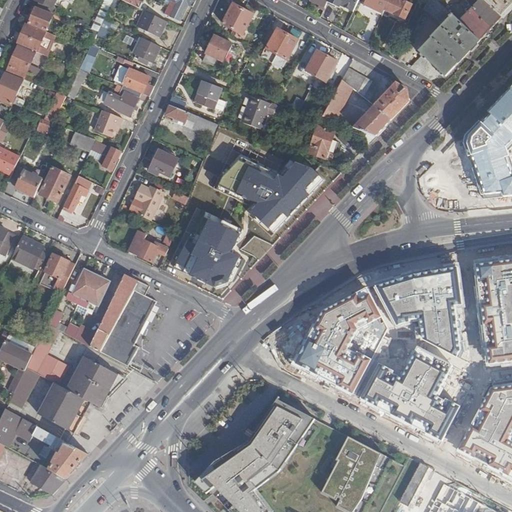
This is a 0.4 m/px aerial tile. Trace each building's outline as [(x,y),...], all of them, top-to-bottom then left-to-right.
[(36,0),(36,1),(41,3),(53,9),(57,0),(36,0)] [(112,17),(119,0),(114,0),(109,12),(107,15),(112,17)] [(145,0),(120,0),(141,9),(145,0)] [(193,8),(195,3),(189,0),(167,0),(166,4),(170,6),(166,15),(181,22),(189,5),(193,8)] [(311,0),(310,1),(325,9),(327,4),(329,0),(311,0)] [(359,0),(329,0),(327,4),(336,8),(336,7),(340,8),(341,6),(354,13),(359,0)] [(368,0),(366,5),(383,14),(385,10),(390,0),(368,0)] [(405,0),(390,0),(385,10),(404,20),(412,5),(405,2),(405,0)] [(412,69),(431,80),(446,77),(447,77),(480,43),(461,23),(435,0),(427,0),(423,10),(429,13),(445,29),(421,54),(423,55),(412,69)] [(461,23),(480,43),(502,19),(482,0),(463,0),(473,10),(461,23)] [(511,0),(482,0),(502,19),(511,8),(511,0)] [(52,9),(41,3),(38,8),(50,13),(52,9)] [(233,30),(244,10),(234,6),(224,25),(230,28),(233,30)] [(46,31),(53,17),(38,9),(30,23),(46,31)] [(253,16),(244,10),(233,30),(237,32),(243,35),(253,16)] [(160,38),(168,22),(146,12),(138,28),(160,38)] [(267,32),(272,22),(266,19),(261,29),(267,32)] [(106,34),(111,23),(104,20),(100,30),(106,34)] [(48,57),(57,36),(46,32),(45,34),(27,26),(19,43),(38,51),(37,52),(48,57)] [(303,35),(293,30),(289,36),(299,42),(303,35)] [(262,59),(273,65),(289,36),(279,31),(268,51),(266,50),(262,59)] [(289,36),(273,65),(283,69),(287,61),(288,62),(299,42),(289,36)] [(233,40),(230,38),(227,43),(216,37),(204,61),(214,66),(218,60),(225,63),(236,41),(233,40)] [(238,37),(236,41),(246,46),(248,42),(238,37)] [(152,64),(161,48),(144,39),(136,56),(152,64)] [(8,73),(25,79),(36,54),(18,47),(8,73)] [(316,77),(319,78),(329,58),(320,53),(312,66),(311,66),(310,68),(308,68),(306,71),(316,77)] [(319,78),(322,80),(328,83),(338,64),(329,58),(319,78)] [(107,77),(83,66),(80,70),(106,81),(107,77)] [(125,85),(131,72),(124,69),(117,81),(125,85)] [(355,90),(370,103),(377,89),(381,90),(383,87),(392,82),(384,77),(378,87),(349,70),(343,81),(355,90)] [(150,99),(154,90),(147,87),(150,80),(131,71),(131,72),(125,85),(124,86),(129,88),(128,90),(141,95),(150,99)] [(8,73),(7,72),(0,87),(0,99),(13,105),(25,79),(8,73)] [(80,72),(75,81),(82,84),(87,75),(80,72)] [(311,86),(314,87),(319,78),(316,77),(311,86)] [(319,78),(314,87),(318,89),(322,80),(319,78)] [(82,84),(75,81),(68,97),(75,100),(82,84)] [(324,119),(337,123),(355,90),(343,81),(324,119)] [(215,111),(223,90),(203,82),(195,103),(215,111)] [(376,107),(392,121),(409,102),(408,91),(397,85),(376,107)] [(131,118),(141,95),(128,90),(123,101),(111,95),(107,105),(118,111),(118,112),(131,118)] [(485,198),(511,195),(511,161),(509,150),(511,146),(511,92),(466,140),(478,176),(485,198)] [(52,107),(61,111),(68,97),(58,93),(52,107)] [(173,97),(169,105),(171,106),(183,111),(187,103),(173,97)] [(273,119),(277,109),(252,98),(241,124),(260,132),(267,117),(273,119)] [(215,135),(219,125),(183,111),(171,106),(168,115),(175,118),(173,122),(179,124),(180,121),(215,135)] [(369,136),(375,139),(392,121),(376,107),(369,114),(366,111),(361,115),(365,119),(355,130),(364,134),(369,136)] [(120,127),(123,120),(102,111),(95,131),(112,138),(115,132),(117,126),(120,127)] [(52,123),(43,120),(38,130),(48,135),(52,123)] [(5,122),(0,132),(0,140),(5,143),(13,125),(5,122)] [(24,133),(31,137),(37,125),(31,122),(24,133)] [(326,160),(336,133),(320,127),(310,154),(326,160)] [(91,152),(96,141),(76,133),(71,144),(90,153),(91,152)] [(369,145),(375,139),(369,136),(364,134),(361,137),(369,145)] [(96,155),(101,144),(96,141),(91,152),(96,155)] [(108,160),(114,149),(101,144),(96,155),(108,160)] [(0,170),(12,176),(21,157),(0,146),(0,170)] [(120,161),(124,153),(114,149),(108,160),(105,165),(104,169),(112,173),(119,160),(120,161)] [(171,178),(179,161),(160,151),(151,168),(171,178)] [(88,157),(105,165),(108,160),(96,155),(91,152),(90,153),(88,157)] [(248,211),(272,234),(323,179),(291,162),(280,174),(236,154),(218,186),(256,204),(248,211)] [(57,203),(71,176),(53,168),(40,195),(57,203)] [(16,189),(35,198),(43,181),(18,169),(13,180),(19,183),(16,189)] [(89,190),(92,183),(79,176),(63,209),(71,214),(72,211),(74,211),(82,195),(86,197),(89,193),(89,190)] [(142,204),(137,215),(151,222),(164,193),(151,187),(149,190),(142,186),(135,200),(142,204)] [(190,198),(177,192),(174,200),(187,206),(190,198)] [(240,229),(198,209),(171,265),(217,289),(233,283),(243,258),(233,252),(240,229)] [(0,251),(9,234),(0,229),(0,251)] [(166,257),(166,256),(169,250),(157,244),(156,246),(145,240),(147,235),(139,231),(129,252),(151,263),(157,252),(166,257)] [(168,235),(164,244),(171,246),(174,238),(168,235)] [(40,273),(50,253),(43,249),(44,247),(24,237),(13,261),(40,273)] [(60,285),(66,288),(77,266),(54,255),(45,273),(62,281),(60,285)] [(511,259),(474,265),(486,366),(511,363),(511,259)] [(389,283),(376,286),(396,327),(410,323),(410,320),(420,319),(423,340),(458,358),(461,351),(457,307),(463,307),(457,267),(423,273),(389,283)] [(68,299),(89,310),(92,305),(100,309),(111,283),(86,271),(79,285),(75,283),(68,299)] [(62,281),(45,273),(39,286),(55,294),(60,285),(62,281)] [(146,294),(150,287),(127,275),(109,310),(144,328),(158,301),(146,294)] [(381,317),(366,290),(324,313),(297,363),(341,386),(353,393),(370,361),(360,356),(355,366),(342,359),(357,330),(381,317)] [(60,331),(129,367),(140,347),(135,345),(144,328),(109,310),(97,336),(82,327),(80,329),(72,325),(69,329),(59,323),(63,314),(55,310),(48,325),(60,331)] [(36,349),(27,369),(40,376),(48,380),(57,363),(46,356),(60,331),(48,325),(36,349)] [(0,356),(0,359),(21,369),(10,391),(15,394),(27,369),(36,349),(30,346),(27,353),(10,345),(14,338),(10,336),(5,345),(3,350),(0,356)] [(15,338),(12,342),(24,348),(26,344),(15,338)] [(452,365),(417,347),(401,377),(394,374),(395,371),(381,364),(364,398),(442,438),(457,409),(435,398),(452,365)] [(107,391),(113,394),(126,381),(85,359),(66,390),(90,403),(99,408),(107,391)] [(27,369),(15,394),(10,403),(24,410),(40,376),(27,369)] [(90,403),(66,390),(54,384),(38,414),(74,432),(90,403)] [(511,384),(492,386),(458,450),(476,460),(479,455),(491,461),(488,466),(510,478),(511,474),(511,444),(508,442),(511,434),(511,384)] [(99,408),(102,409),(108,400),(113,394),(107,391),(99,408)] [(214,460),(194,482),(224,511),(267,511),(269,511),(252,490),(278,469),(314,418),(295,408),(276,397),(247,440),(214,460)] [(0,424),(0,443),(6,447),(10,448),(17,434),(31,441),(33,436),(57,449),(61,454),(51,471),(67,480),(89,456),(7,410),(0,424)] [(82,421),(84,438),(101,436),(99,419),(82,421)] [(364,445),(348,437),(321,493),(336,500),(338,496),(341,498),(337,506),(347,511),(352,511),(362,496),(380,453),(364,445)] [(34,483),(52,494),(53,494),(67,480),(51,471),(43,467),(34,483)] [(496,511),(444,485),(429,511),(496,511)]
